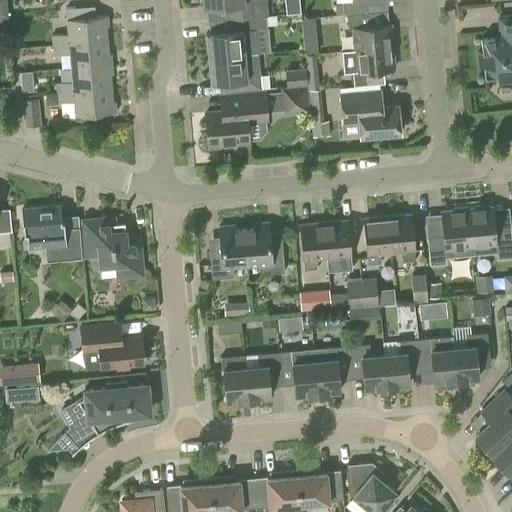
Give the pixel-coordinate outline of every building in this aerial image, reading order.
[(232,18),(254,15),(252,0),(202,0),(204,6),(229,4),(230,18),(232,18)] [(351,0),(352,1),(342,2),(343,14),(347,14),(359,13),(367,12),(366,0),(351,0)] [(360,26),(359,13),(347,14),(348,29),(353,28),(355,49),(392,46),(390,24),(360,26)] [(54,44),(107,39),(106,26),(109,26),(107,14),(66,18),(68,33),(53,34),(54,44)] [(268,15),(265,15),(266,25),(277,24),(276,14),(268,15)] [(232,18),(233,30),(206,33),(208,57),(244,53),(257,52),(255,29),(266,28),(266,25),(265,15),(254,16),(254,15),(232,18)] [(511,15),(499,16),(500,30),(493,37),(480,38),(482,51),(477,52),(478,66),(483,65),(484,78),(497,77),(498,81),(511,80),(511,76),(511,75),(511,15)] [(316,38),(315,19),(305,19),(306,39),(316,38)] [(71,67),(112,63),(111,53),(109,53),(107,39),(54,44),(55,56),(70,54),(71,67)] [(392,46),(355,49),(341,50),(343,71),(352,70),(353,85),(365,84),(364,70),(394,68),(392,46)] [(244,53),(208,57),(210,81),(237,78),(238,89),(260,87),(258,66),(245,67),(244,53)] [(112,63),(71,67),(73,81),(57,82),(58,93),(112,87),(110,74),(113,74),(112,63)] [(33,82),(21,83),(22,93),(34,91),(33,82)] [(283,113),(308,110),(306,84),(287,86),(280,87),(283,113)] [(113,102),(112,87),(58,93),(59,103),(74,101),(76,115),(117,111),(116,101),(113,102)] [(319,88),(308,89),(309,110),(312,136),(330,134),(328,120),(323,120),(320,88),(319,88)] [(381,106),(379,90),(340,94),(342,120),(358,119),(360,136),(400,132),(397,104),(381,106)] [(225,146),(227,142),(248,140),(246,120),(266,118),(264,91),(220,96),(221,111),(205,112),(208,144),(214,144),(216,147),(225,146)] [(25,125),(39,124),(37,98),(23,99),(25,125)] [(465,207),(470,254),(496,251),(497,258),(511,256),(511,249),(510,229),(494,230),(492,205),(465,207)] [(61,226),(59,206),(21,209),(23,232),(26,232),(27,247),(44,245),(45,258),(81,255),(78,224),(61,226)] [(0,208),(0,231),(11,230),(9,207),(0,208)] [(445,256),(470,254),(465,207),(440,210),(443,235),(427,236),(429,263),(445,262),(445,256)] [(387,215),(390,251),(401,250),(402,260),(415,258),(411,212),(387,215)] [(380,252),(390,251),(387,215),(363,217),(367,263),(381,261),(380,252)] [(113,223),(106,218),(100,219),(96,224),(97,237),(84,239),(86,256),(99,255),(100,264),(116,262),(118,276),(142,274),(138,237),(132,237),(132,239),(125,240),(124,229),(117,223),(113,223)] [(323,221),(327,257),(338,256),(339,265),(351,264),(347,218),(323,221)] [(243,228),(246,265),(261,263),(262,272),(284,270),(280,230),(269,231),(268,221),(253,222),(253,227),(243,228)] [(316,258),(327,257),(323,221),(299,223),(303,269),(317,267),(316,258)] [(246,265),(243,228),(233,229),(233,224),(218,225),(219,236),(208,237),(211,277),(234,275),(233,266),(246,265)] [(413,300),(427,299),(424,273),(411,274),(413,300)] [(476,288),(492,287),(491,273),(475,275),(476,288)] [(347,277),(346,281),(348,307),(363,305),(361,279),(360,276),(347,277)] [(375,278),(361,279),(363,305),(377,304),(375,278)] [(312,289),(314,308),(330,307),(328,288),(312,289)] [(474,313),(491,312),(491,297),(474,297),(474,313)] [(422,301),(423,317),(450,315),(449,300),(422,301)] [(353,318),(378,317),(377,306),(352,307),(353,318)] [(218,332),(241,330),(240,317),(217,319),(218,332)] [(120,336),(118,320),(80,324),(84,367),(143,361),(140,334),(120,336)] [(466,345),(452,346),(456,384),(461,383),(461,381),(466,381),(465,378),(478,377),(475,345),(488,344),(487,331),(464,333),(466,345)] [(438,335),(417,337),(418,350),(430,349),(433,381),(446,380),(446,383),(450,382),(451,384),(456,384),(452,346),(451,334),(438,335)] [(396,351),(383,353),(387,390),(392,390),(392,388),(396,387),(396,384),(408,383),(406,351),(418,350),(417,337),(395,339),(396,351)] [(369,342),(347,344),(350,376),(363,374),(364,387),(376,386),(376,389),(381,389),(381,391),(387,390),(383,353),(370,354),(369,342)] [(326,346),(313,347),(317,397),(323,396),(323,394),(327,394),(327,391),(339,390),(338,377),(350,376),(347,344),(326,346)] [(300,348),(278,350),(279,363),(281,384),(294,382),(295,394),(307,393),(307,396),(312,395),(312,397),(317,397),(313,347),(300,348)] [(246,365),(245,365),(248,403),(253,403),(253,401),(258,400),(258,397),(270,396),(267,364),(279,363),(278,350),(257,352),(258,364),(246,365)] [(230,354),(220,355),(221,369),(222,368),(225,400),(238,399),(238,402),(243,402),(243,404),(248,403),(245,365),(246,365),(245,353),(230,354)] [(2,382),(43,381),(42,360),(1,362),(2,382)] [(86,394),(75,400),(76,401),(78,400),(87,415),(97,432),(98,431),(103,428),(109,426),(114,424),(120,421),(125,419),(130,418),(135,417),(139,416),(144,415),(144,414),(143,414),(142,411),(145,411),(149,411),(149,407),(148,407),(146,385),(146,382),(143,382),(126,384),(126,379),(104,381),(104,386),(88,388),(88,387),(84,388),(85,391),(86,394)] [(41,387),(10,389),(11,398),(42,397),(41,387)] [(491,453),(511,431),(511,397),(503,389),(481,410),(490,419),(475,433),(491,451),(490,452),(491,453)] [(51,443),(47,448),(48,448),(66,446),(77,445),(71,451),(72,452),(75,449),(79,446),(64,430),(60,434),(55,439),(51,443)] [(511,431),(491,453),(508,471),(510,469),(511,470),(511,431)] [(389,497),(395,490),(384,480),(387,477),(381,472),(382,471),(371,462),(346,464),(349,494),(352,493),(374,511),(376,511),(379,509),(383,511),(393,500),(389,497)] [(298,502),(299,502),(343,498),(340,469),(321,471),(320,468),(313,468),(313,467),(295,468),(298,502)] [(299,511),(299,502),(298,502),(295,468),(278,470),(278,471),(271,472),(271,475),(252,477),(255,506),(292,503),(293,511),(299,511)] [(255,506),(252,477),(234,479),(233,476),(226,476),(226,475),(209,476),(211,510),(255,506)] [(167,511),(193,511),(211,510),(209,476),(191,478),(192,479),(184,480),(184,483),(165,485),(167,511)] [(163,511),(161,487),(134,490),(135,498),(121,499),(121,511),(163,511)] [(420,511),(409,502),(403,509),(399,506),(393,511),(430,511),(428,511),(423,507),(420,511)]
